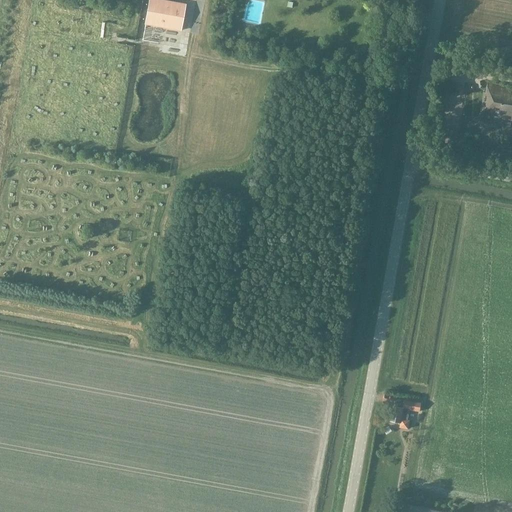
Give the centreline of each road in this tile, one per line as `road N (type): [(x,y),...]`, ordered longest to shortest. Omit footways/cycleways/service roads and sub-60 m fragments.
road 1 (tertiary): [(347,511),(410,162)]
road 2 (track): [(140,355),(195,34)]
road 3 (track): [(334,387),(140,355)]
road 4 (tertiary): [(410,162),(439,0)]
road 5 (track): [(140,355),(0,330)]
